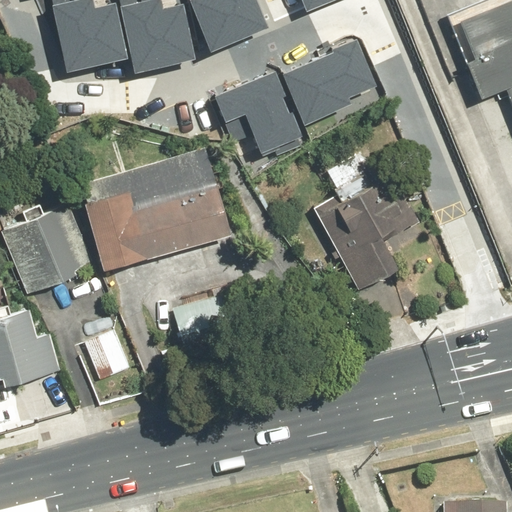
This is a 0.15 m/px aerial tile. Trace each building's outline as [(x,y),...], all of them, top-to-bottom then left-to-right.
[(47,0),(62,65),(125,51),(114,0),(47,0)] [(120,0),(134,58),(190,45),(179,0),(169,0),(160,2),(159,0),(120,0)] [(263,21),(254,0),(193,0),(209,41),(263,21)] [(511,5),(509,0),(503,0),(450,22),(465,59),(458,62),(474,100),(498,90),(511,123),(511,5)] [(332,45),(283,67),(304,115),(352,94),(350,90),(374,80),(353,33),(331,43),(332,45)] [(214,87),(225,114),(242,107),(262,156),(308,137),(278,62),(214,87)] [(386,165),(307,208),(352,290),(396,266),(383,241),(417,222),(386,165)] [(121,190),(74,203),(93,271),(225,236),(211,184),(125,207),(121,190)] [(63,202),(0,229),(0,238),(23,293),(70,273),(69,270),(88,261),(63,202)] [(23,308),(0,314),(0,386),(56,371),(45,332),(31,336),(23,308)] [(110,328),(77,342),(94,383),(127,369),(110,328)]
